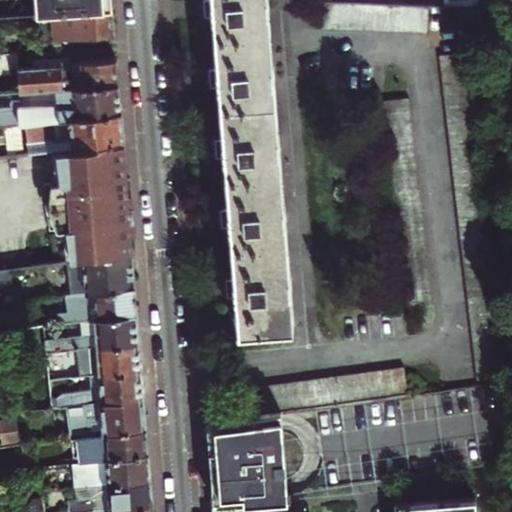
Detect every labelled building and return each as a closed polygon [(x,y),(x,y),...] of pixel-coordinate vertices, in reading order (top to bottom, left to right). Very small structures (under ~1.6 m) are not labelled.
[(37,0),(39,14),(113,8),(112,0),(37,0)] [(212,17),(214,43),(263,39),(261,12),(267,12),(265,0),(201,0),(203,10),(203,18),(212,17)] [(321,3),(320,33),(425,35),(426,5),(321,3)] [(57,39),(115,35),(114,19),(113,8),(39,14),(39,23),(55,21),(57,39)] [(261,12),(263,39),(269,39),(267,12),(261,12)] [(265,66),(263,39),(214,43),(217,70),(207,71),(208,79),(209,88),(218,87),(220,114),(268,110),(266,83),(272,83),(271,66),(265,66)] [(269,39),(263,39),(265,66),(271,66),(269,39)] [(490,219),(469,43),(437,47),(476,384),(509,381),(490,219)] [(69,62),(71,87),(119,84),(118,71),(117,59),(69,62)] [(36,90),(51,89),(71,87),(69,62),(61,63),(62,65),(35,68),(36,90)] [(21,81),(0,82),(0,92),(36,90),(35,68),(20,69),(21,81)] [(266,83),(268,110),(274,109),(272,83),(266,83)] [(21,125),(121,111),(120,97),(119,84),(71,87),(51,89),(52,103),(4,108),(6,127),(7,126),(21,125)] [(410,94),(380,97),(404,313),(435,309),(410,94)] [(274,109),(268,110),(270,136),(276,135),(274,109)] [(270,136),(268,110),(220,114),(222,140),(213,140),(214,151),(215,159),(224,158),(226,184),(274,180),(272,155),(278,154),(276,135),(270,136)] [(25,154),(52,151),(123,142),(122,127),(121,111),(21,125),(7,126),(8,133),(22,131),(25,154)] [(73,258),(132,250),(131,236),(127,184),(123,142),(52,151),(54,165),(61,165),(63,181),(43,184),(50,230),(69,228),(73,258)] [(272,155),(274,180),(280,179),(278,154),(272,155)] [(280,179),(274,180),(276,206),(282,205),(280,179)] [(276,206),(274,180),(226,184),(228,210),(219,210),(220,219),(221,229),(230,228),(232,254),(280,250),(278,224),(284,224),(282,205),(276,206)] [(278,224),(280,250),(286,250),(284,224),(278,224)] [(134,272),(132,250),(73,258),(65,258),(70,294),(135,286),(134,272)] [(282,276),(280,250),(232,254),(234,280),(225,281),(226,290),(226,299),(236,298),(239,333),(286,328),(283,295),(289,294),(288,276),(282,276)] [(286,250),(280,250),(282,276),(288,276),(286,250)] [(59,323),(81,320),(137,313),(136,299),(135,286),(70,294),(66,295),(67,312),(57,313),(59,323)] [(289,294),(283,295),(286,328),(292,328),(289,294)] [(48,353),(88,348),(139,341),(138,328),(137,313),(81,320),(83,334),(45,338),(48,353)] [(73,377),(104,373),(141,369),(140,355),(139,341),(88,348),(90,361),(71,364),(73,377)] [(254,385),(258,412),(280,409),(299,406),(397,392),(393,366),(254,385)] [(81,393),(82,404),(144,396),(143,383),(141,369),(104,373),(107,390),(81,393)] [(91,435),(146,427),(145,411),(144,396),(82,404),(73,405),(75,420),(86,418),(87,435),(91,435)] [(209,457),(213,505),(288,499),(280,409),(258,412),(206,420),(209,457)] [(147,439),(146,427),(91,435),(92,446),(68,449),(70,463),(80,461),(80,455),(85,455),(85,461),(93,460),(148,452),(147,439)] [(148,452),(93,460),(95,474),(75,477),(76,488),(95,487),(151,481),(150,467),(148,452)] [(511,480),(494,482),(497,511),(506,511),(511,511),(511,480)] [(151,481),(95,487),(96,498),(68,501),(69,511),(70,511),(93,510),(153,504),(152,493),(151,481)] [(43,511),(40,496),(26,498),(28,511),(43,511)] [(475,511),(474,499),(394,505),(394,511),(475,511)]
